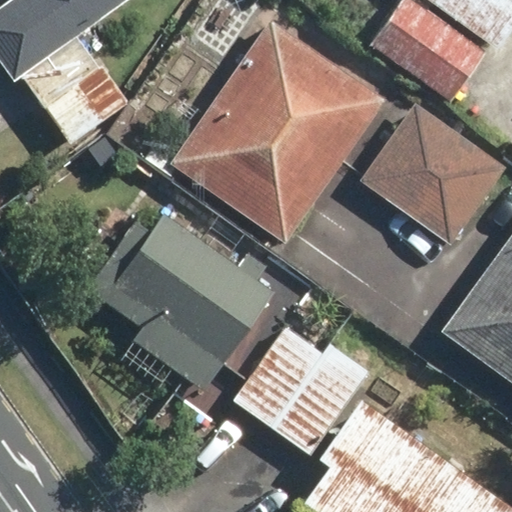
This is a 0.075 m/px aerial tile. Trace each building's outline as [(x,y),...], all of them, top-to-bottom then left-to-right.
[(2,0),(5,3),(0,7),(0,64),(13,82),(22,75),(80,33),(124,0),(2,0)] [(258,9),(245,0),(200,0),(173,40),(217,70),(258,9)] [(484,55),(409,0),(400,0),(368,43),(449,103),(484,55)] [(511,0),(433,0),(499,48),(511,29),(511,0)] [(182,91),(162,122),(188,140),(173,163),(291,244),(358,148),(373,159),(358,181),(456,248),(511,167),(511,165),(391,82),(384,92),(274,16),(209,110),(182,91)] [(80,33),(22,75),(73,143),(131,100),(80,33)] [(162,357),(191,378),(261,277),(149,199),(83,294),(124,323),(107,347),(149,376),(162,357)] [(511,231),(439,333),(511,386),(511,231)] [(325,353),(290,327),(237,399),(309,453),(373,368),(336,340),(325,353)] [(511,511),(511,507),(365,395),(319,456),(332,466),(307,500),(322,511),(511,511)]
